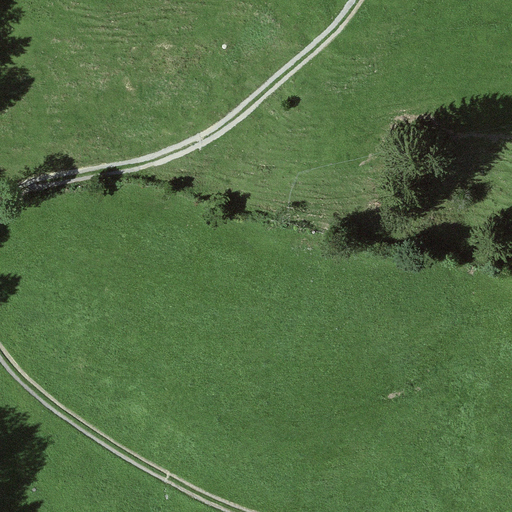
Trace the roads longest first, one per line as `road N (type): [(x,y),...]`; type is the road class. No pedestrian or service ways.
road 1 (track): [(0,221),(33,186),(147,167),(233,122),(363,0)]
road 2 (track): [(256,511),(127,456),(24,383),(0,342)]
